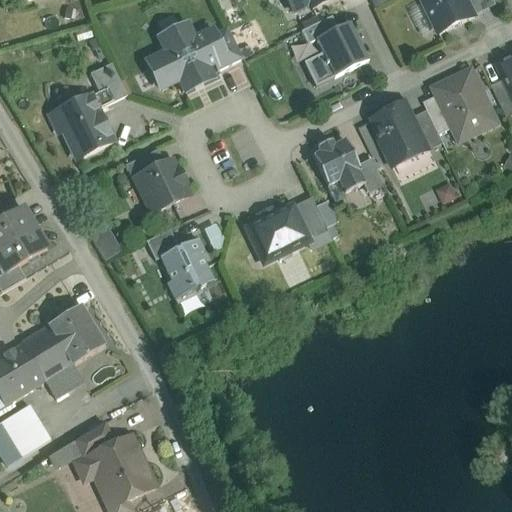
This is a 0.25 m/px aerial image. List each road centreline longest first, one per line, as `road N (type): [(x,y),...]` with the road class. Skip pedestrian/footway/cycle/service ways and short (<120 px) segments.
road 1 (residential): [(0,111),(151,367),(206,511)]
road 2 (residential): [(232,163),(511,27)]
